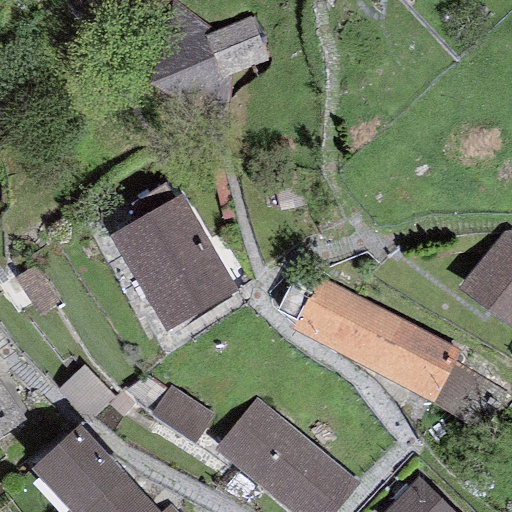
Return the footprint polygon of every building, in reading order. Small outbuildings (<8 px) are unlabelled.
[(211,38),(169,2),(148,96),(222,131),(228,83),(266,64),(249,21),(211,38)] [(180,203),(109,246),(165,339),(236,297),(180,203)] [(511,236),(507,233),(458,298),(511,337),(511,236)] [(291,335),(362,372),(389,320),(318,283),(291,335)] [(460,357),(389,320),(362,372),(433,409),(460,357)] [(214,418),(170,389),(150,419),(194,448),(214,418)] [(0,390),(0,444),(27,426),(0,390)] [(337,511),(358,488),(255,403),(211,456),(279,511),(337,511)] [(56,511),(152,511),(81,434),(29,481),(56,511)] [(448,511),(417,483),(389,511),(448,511)]
